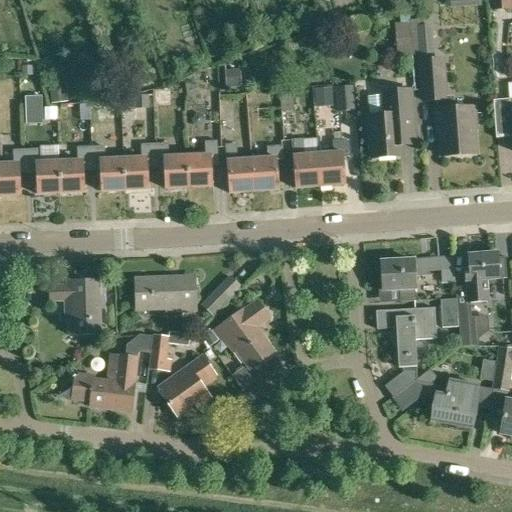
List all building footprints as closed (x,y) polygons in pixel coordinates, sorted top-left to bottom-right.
[(449,0),(450,9),(481,7),(480,0),(449,0)] [(511,0),(493,0),(494,10),(511,8),(511,0)] [(411,21),(413,56),(434,54),(432,25),(421,26),(421,20),(411,21)] [(438,100),(439,110),(437,111),(438,129),(440,129),(442,157),(476,154),(474,127),(476,125),(475,108),(454,109),(454,98),(446,99),(444,60),(421,61),(424,101),(438,100)] [(227,89),(241,87),(240,70),(225,71),(227,89)] [(49,86),(51,104),(67,102),(65,84),(49,86)] [(402,157),(401,147),(415,146),(414,126),(412,91),(384,93),(386,116),(369,117),(371,140),(369,151),(372,152),(372,159),(402,157)] [(337,122),(355,120),(353,95),(335,98),(337,122)] [(42,96),(26,97),(27,124),(43,123),(42,96)] [(135,110),(153,109),(153,96),(135,96),(135,99),(135,110)] [(289,123),(303,123),(303,102),(290,102),(289,123)] [(59,107),(59,118),(80,117),(79,106),(59,106),(59,107)] [(125,119),(125,109),(98,111),(99,121),(125,119)] [(320,187),(318,155),(302,156),(301,141),(291,141),(295,189),(320,187)] [(206,155),(188,156),(189,188),(213,186),(212,161),(217,161),(216,142),(205,142),(206,155)] [(318,155),(320,187),(345,185),(343,156),(350,155),(349,143),(334,144),(334,154),(318,155)] [(189,188),(188,156),(168,157),(167,144),(156,145),(157,164),(164,163),(165,189),(189,188)] [(142,158),(123,159),(125,191),(149,190),(148,164),(153,164),(153,145),(142,145),(142,158)] [(255,193),(252,162),(236,163),(235,145),(225,146),(229,195),(255,193)] [(79,161),(59,162),(61,193),(85,192),(84,167),(89,167),(89,147),(79,148),(79,161)] [(125,191),(123,159),(105,160),(104,147),(93,147),(94,167),(100,166),(101,191),(125,191)] [(252,162),(255,193),(280,191),(278,162),(283,162),(282,148),(268,149),(269,161),(252,162)] [(61,193),(59,162),(40,163),(40,150),(29,150),(29,170),(35,169),(36,194),(61,193)] [(14,165),(0,165),(0,195),(21,195),(20,170),(25,170),(25,151),(14,151),(14,165)] [(486,280),(499,279),(497,253),(468,256),(469,271),(465,271),(468,303),(488,302),(486,280)] [(453,256),(426,259),(415,260),(415,261),(382,263),(383,291),(400,290),(401,303),(418,302),(416,277),(427,276),(427,272),(441,271),(442,284),(455,283),(453,256)] [(213,317),(221,309),(242,287),(230,276),(209,297),(201,306),(213,317)] [(165,311),(197,310),(195,279),(166,280),(166,278),(135,279),(136,310),(165,309),(165,311)] [(73,335),(99,334),(97,281),(64,283),(64,287),(49,287),(49,302),(71,301),(73,335)] [(459,327),(458,319),(457,300),(440,301),(442,328),(459,327)] [(256,328),(269,318),(258,302),(244,312),(243,310),(214,331),(220,339),(223,337),(234,351),(236,350),(250,369),(273,352),(256,328)] [(416,341),(437,340),(436,310),(377,312),(377,330),(397,329),(399,369),(417,368),(416,341)] [(459,327),(460,336),(460,342),(479,340),(477,317),(458,319),(459,327)] [(152,337),(150,354),(149,370),(170,373),(172,360),(167,360),(169,344),(189,346),(190,335),(169,332),(168,337),(153,335),(152,337)] [(150,354),(152,337),(140,335),(127,345),(126,357),(119,356),(118,368),(109,366),(107,382),(95,380),(95,376),(78,375),(74,378),(70,402),(90,404),(90,407),(131,412),(137,358),(137,354),(140,352),(150,354)] [(496,360),(491,389),(509,392),(511,371),(511,350),(498,348),(496,360)] [(197,380),(212,370),(202,357),(161,387),(163,390),(159,393),(176,416),(195,402),(197,406),(209,397),(197,380)] [(418,380),(414,383),(417,384),(394,400),(402,410),(417,399),(435,403),(431,423),(471,431),(480,387),(450,381),(448,390),(430,386),(438,380),(430,370),(418,380)] [(418,380),(417,373),(404,373),(386,387),(393,398),(414,383),(418,380)] [(511,401),(505,400),(500,434),(511,436),(511,401)]
